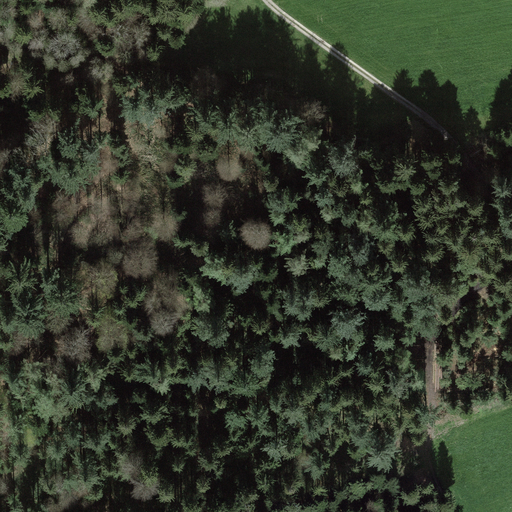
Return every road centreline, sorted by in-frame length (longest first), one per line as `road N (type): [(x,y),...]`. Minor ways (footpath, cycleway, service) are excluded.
road 1 (track): [(56,0),(107,57),(159,93),(272,118),(317,140),(404,250),(511,278)]
road 2 (track): [(440,260),(417,308),(428,416),(456,511)]
